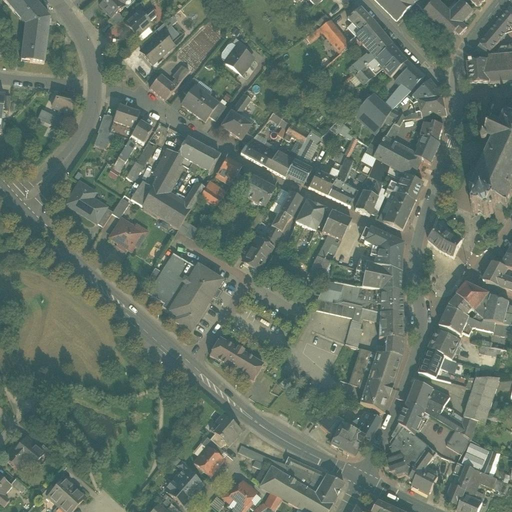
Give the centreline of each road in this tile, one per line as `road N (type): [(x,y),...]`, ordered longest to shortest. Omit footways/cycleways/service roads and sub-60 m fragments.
road 1 (tertiary): [(360,479),(269,432),(19,207)]
road 2 (residential): [(416,249),(268,179),(170,120),(95,93)]
road 3 (tertiary): [(360,479),(418,346),(416,249)]
road 4 (tertiary): [(416,249),(454,134),(455,85)]
road 5 (unclassified): [(19,207),(84,135),(95,93)]
road 6 (residential): [(360,0),(424,66),(455,85)]
road 7 (residential): [(511,298),(466,281),(511,224)]
